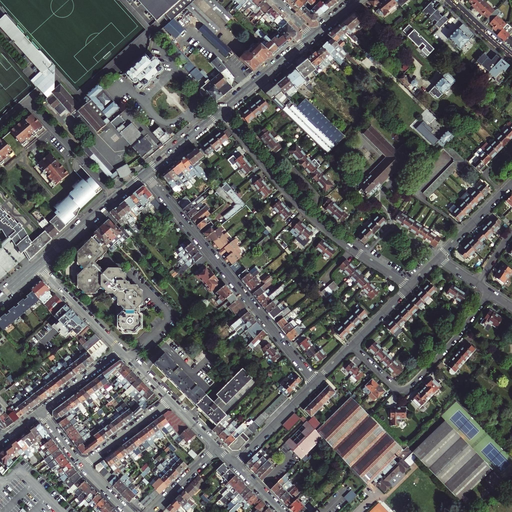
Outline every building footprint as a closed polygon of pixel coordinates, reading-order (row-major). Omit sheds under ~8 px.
[(186,8),(192,2),(190,0),(135,0),(155,23),(162,17),(167,24),(173,19),(186,8)] [(202,0),(221,17),(224,20),(227,23),(232,17),(214,0),(202,0)] [(245,4),(249,0),(244,0),(237,9),(239,11),(245,4)] [(256,0),(249,0),(245,4),(247,6),(247,7),(248,9),(256,0)] [(252,13),(257,7),(264,1),(263,0),(256,0),(248,9),(252,13)] [(323,12),(311,0),(306,0),(311,5),(313,5),(314,6),(311,9),(318,16),(323,12)] [(328,7),(321,1),(318,3),(317,1),(316,0),(311,0),(323,12),(328,7)] [(377,0),(372,0),(370,2),(375,7),(377,6),(380,9),(376,12),(378,14),(381,15),(384,14),(386,17),(390,13),(389,11),(398,3),(395,0),(394,0),(386,0),(381,4),(377,0)] [(475,9),(477,11),(486,1),(484,0),(470,0),(469,1),(473,5),(476,7),(475,9)] [(254,19),(261,12),(268,5),(264,1),(257,7),(259,9),(254,15),(252,16),(253,17),(254,19)] [(487,18),(494,10),(492,7),(486,1),(477,11),(481,14),(482,13),(485,16),(487,18)] [(209,30),(212,32),(214,35),(220,29),(192,2),(186,8),(204,25),(209,30)] [(318,16),(311,9),(310,8),(304,2),(302,4),(299,8),(311,19),(314,19),(318,16)] [(431,3),(422,12),(426,15),(427,15),(430,18),(436,11),(433,8),(434,6),(431,3)] [(260,20),(262,18),(272,8),(268,5),(261,12),(263,14),(258,19),(260,20)] [(262,18),(267,23),(268,22),(266,20),(268,19),(272,23),(274,22),(279,16),(272,8),(262,18)] [(430,18),(429,18),(433,22),(433,21),(436,24),(440,20),(442,17),(439,14),(441,13),(437,9),(436,11),(430,18)] [(356,13),(343,24),(352,33),(357,28),(359,30),(363,26),(361,24),(364,22),(356,13)] [(274,22),(282,29),(292,40),(296,36),(297,32),(283,20),(279,16),(274,22)] [(497,30),(495,31),(499,34),(507,24),(501,19),(497,16),(490,24),(497,30)] [(0,26),(43,74),(50,68),(5,17),(0,21),(0,26)] [(439,30),(448,20),(446,17),(442,21),(440,20),(436,24),(434,26),(439,30)] [(184,30),(173,19),(167,24),(164,28),(175,39),(184,30)] [(343,24),(338,28),(346,36),(349,33),(352,36),(358,42),(360,44),(362,42),(352,33),(343,24)] [(506,32),(511,27),(507,24),(498,36),(505,41),(510,35),(506,32)] [(204,25),(199,30),(199,31),(226,57),(231,51),(214,35),(212,32),(209,30),(204,25)] [(474,36),(463,25),(449,40),(459,50),(474,36)] [(423,44),(426,47),(422,51),(428,57),(435,50),(421,37),(420,38),(419,36),(420,35),(409,26),(403,32),(415,43),(414,44),(419,48),(423,44)] [(274,29),(277,32),(288,43),(292,40),(282,29),(280,31),(276,27),(274,29)] [(346,36),(338,28),(333,32),(347,46),(350,48),(352,46),(347,40),(345,41),(343,38),(346,36)] [(204,76),(200,72),(172,42),(161,30),(156,35),(186,66),(185,67),(198,81),(204,76)] [(265,40),(261,44),(273,55),(273,56),(280,50),(269,40),(259,30),(256,33),(262,39),(264,39),(265,40)] [(269,40),(280,50),(288,43),(277,32),(269,40)] [(329,35),(333,39),(343,49),(347,46),(333,32),(329,35)] [(343,49),(333,39),(328,44),(340,55),(342,53),(347,58),(348,57),(350,56),(343,49)] [(239,58),(248,67),(249,68),(253,72),(257,68),(273,55),(261,44),(259,42),(256,46),(254,44),(251,48),(250,47),(243,55),(243,54),(239,58)] [(324,48),(331,56),(335,60),(340,64),(344,59),(340,55),(328,44),(324,48)] [(324,48),(317,53),(325,62),(326,61),(329,64),(337,72),(339,70),(332,63),(328,59),(331,56),(324,48)] [(312,58),(308,61),(318,74),(322,71),(320,69),(322,67),(321,65),(323,63),(326,67),(329,64),(326,61),(325,62),(317,53),(317,52),(311,57),(312,58)] [(372,52),(368,57),(373,61),(377,57),(372,52)] [(475,62),(487,73),(488,73),(496,79),(495,80),(500,84),(504,78),(499,74),(507,65),(496,55),(491,61),(482,54),(475,62)] [(126,75),(133,83),(134,82),(136,84),(137,84),(139,82),(140,84),(137,87),(141,91),(144,87),(145,88),(146,87),(150,83),(158,75),(158,76),(164,71),(160,66),(161,66),(152,55),(148,59),(146,57),(134,70),(133,69),(126,75)] [(209,64),(218,76),(231,90),(234,88),(234,79),(216,59),(209,64)] [(308,61),(297,70),(308,83),(309,85),(311,83),(309,80),(308,78),(314,73),(315,75),(316,77),(318,75),(319,77),(320,76),(318,74),(308,61)] [(297,70),(287,78),(295,87),(297,90),(299,91),(306,85),(312,93),(315,90),(314,90),(311,86),(309,85),(308,83),(297,70)] [(231,90),(218,76),(211,81),(202,71),(200,72),(204,76),(208,81),(210,82),(223,97),(231,90)] [(450,73),(448,72),(445,75),(446,77),(431,92),(436,97),(437,95),(438,97),(440,97),(456,81),(456,79),(450,73)] [(409,88),(412,84),(412,86),(414,88),(416,88),(417,87),(417,85),(416,83),(414,83),(405,75),(400,80),(409,88)] [(290,97),(290,96),(287,93),(295,87),(287,78),(283,81),(282,80),(276,85),(277,86),(292,103),(295,100),(292,97),(290,97)] [(210,82),(208,81),(205,84),(206,85),(201,89),(200,94),(209,104),(212,105),(217,101),(223,97),(210,82)] [(87,96),(92,101),(108,120),(120,109),(119,107),(114,102),(106,110),(104,108),(105,108),(95,96),(103,90),(100,86),(99,85),(87,96)] [(54,95),(47,100),(60,115),(67,109),(76,120),(81,115),(97,133),(110,122),(108,120),(92,101),(87,105),(86,103),(81,107),(78,104),(62,86),(53,94),(54,95)] [(267,95),(282,109),(294,120),(329,153),(344,137),(307,99),(301,105),(297,108),(292,103),(277,86),(267,95)] [(287,93),(290,96),(297,90),(295,87),(287,93)] [(114,102),(103,90),(95,96),(105,108),(104,108),(106,110),(114,102)] [(263,98),(256,104),(262,111),(269,105),(263,98)] [(296,99),(295,100),(292,103),(297,108),(301,105),(296,99)] [(256,104),(250,109),(256,117),(262,111),(256,104)] [(242,115),(249,123),(256,117),(250,109),(242,115)] [(476,119),(482,113),(479,110),(473,116),(476,119)] [(26,120),(11,133),(22,145),(26,141),(27,143),(35,136),(33,133),(35,132),(35,133),(38,130),(39,131),(44,127),(33,115),(29,119),(29,120),(27,122),(26,120)] [(438,142),(440,140),(432,133),(435,130),(425,121),(422,123),(423,124),(418,129),(417,128),(417,129),(435,146),(438,142)] [(126,129),(123,125),(117,130),(142,159),(146,156),(149,158),(160,149),(148,135),(146,136),(142,132),(141,133),(132,124),(126,129)] [(511,124),(503,133),(510,140),(511,138),(511,124)] [(364,133),(387,157),(392,162),(372,181),(367,176),(359,184),(362,187),(360,190),(363,193),(364,192),(369,197),(395,171),(397,172),(410,159),(409,158),(415,152),(410,146),(408,148),(404,143),(397,150),(372,125),(364,133)] [(159,128),(153,134),(163,146),(172,138),(167,132),(164,134),(159,128)] [(261,138),(266,144),(274,138),(266,128),(259,133),(262,136),(261,138)] [(216,137),(222,144),(233,136),(227,129),(224,132),(223,131),(216,137)] [(443,148),(448,143),(455,135),(456,134),(451,129),(449,131),(440,140),(438,142),(443,148)] [(503,133),(497,140),(504,147),(510,140),(503,133)] [(222,144),(216,137),(209,142),(215,150),(222,144)] [(274,138),(266,144),(272,151),(273,150),(276,153),(282,148),(274,138)] [(491,146),(498,153),(504,147),(497,140),(491,146)] [(0,162),(1,163),(9,156),(8,155),(12,152),(2,141),(0,142),(0,162)] [(199,150),(204,155),(206,153),(209,155),(215,150),(209,142),(199,150)] [(491,146),(487,142),(481,148),(492,159),(498,153),(491,146)] [(289,150),(299,161),(307,154),(297,143),(289,150)] [(443,148),(446,151),(451,146),(448,143),(443,148)] [(84,144),(80,148),(100,169),(111,181),(119,174),(117,171),(113,175),(84,144)] [(205,157),(204,155),(199,150),(198,148),(186,157),(203,178),(207,183),(211,179),(199,165),(202,162),(201,161),(205,157)] [(492,159),(481,148),(475,155),(478,158),(486,165),(492,159)] [(46,171),(45,172),(57,186),(58,185),(70,175),(64,168),(62,169),(61,166),(62,165),(58,161),(57,162),(51,154),(39,164),(43,169),(44,168),(46,171)] [(304,167),(313,160),(307,154),(299,161),(304,167)] [(465,160),(459,154),(454,159),(454,162),(459,166),(462,162),(465,160)] [(248,163),(243,156),(235,162),(241,169),(248,163)] [(486,165),(478,158),(478,159),(476,156),(470,162),(479,171),(486,165)] [(201,180),(203,178),(186,157),(181,161),(195,178),(197,176),(201,180)] [(392,162),(387,157),(367,176),(372,181),(392,162)] [(310,174),(318,167),(313,160),(304,167),(310,174)] [(195,178),(181,161),(177,165),(183,172),(190,181),(194,185),(195,184),(192,180),(195,178)] [(248,163),(241,169),(246,175),(253,169),(248,163)] [(177,165),(173,169),(179,176),(183,172),(177,165)] [(310,174),(316,181),(324,173),(318,167),(310,174)] [(168,173),(179,186),(181,184),(176,178),(179,176),(173,169),(168,173)] [(190,181),(183,172),(179,176),(184,182),(186,184),(190,181)] [(179,186),(168,173),(163,176),(175,191),(179,188),(179,189),(181,188),(179,186)] [(207,183),(211,187),(215,192),(221,199),(227,193),(233,189),(219,173),(211,179),(207,183)] [(334,185),(324,173),(316,181),(326,192),(334,185)] [(267,185),(261,178),(254,184),(260,192),(267,185)] [(94,181),(89,179),(87,180),(100,194),(103,192),(99,187),(98,187),(94,181)] [(100,194),(87,180),(82,184),(81,185),(81,186),(82,186),(94,199),(100,194)] [(491,189),(484,182),(477,189),(484,196),(491,189)] [(267,185),(260,192),(265,198),(273,192),(267,185)] [(89,203),(94,199),(82,186),(81,186),(80,187),(77,190),(89,203)] [(144,187),(134,195),(140,203),(142,206),(141,207),(139,208),(141,211),(147,218),(153,213),(152,211),(156,208),(160,213),(164,209),(146,187),(144,187)] [(224,217),(228,221),(247,205),(233,189),(227,193),(236,204),(234,206),(235,207),(224,217)] [(484,196),(477,189),(471,195),(478,202),(484,196)] [(89,203),(77,190),(76,191),(76,192),(74,193),(86,206),(89,203)] [(86,206),(74,193),(73,194),(74,194),(70,198),(81,210),(86,206)] [(140,203),(134,195),(130,198),(139,208),(141,207),(142,206),(140,203)] [(478,202),(471,195),(465,201),(472,208),(478,202)] [(188,196),(183,200),(179,203),(182,206),(190,199),(188,196)] [(74,219),(81,210),(70,198),(68,199),(66,201),(65,201),(60,205),(61,206),(74,219)] [(130,198),(126,202),(133,211),(137,215),(141,211),(139,208),(130,198)] [(190,199),(182,206),(185,210),(193,202),(190,199)] [(193,202),(185,210),(188,214),(202,203),(204,202),(202,200),(201,199),(197,202),(196,200),(193,202)] [(326,210),(332,215),(339,207),(329,199),(324,206),(327,208),(326,210)] [(273,207),(279,214),(286,207),(281,201),(273,207)] [(472,208),(465,201),(459,208),(466,214),(472,208)] [(133,211),(126,202),(121,206),(134,222),(137,220),(134,217),(134,216),(131,212),(133,211)] [(202,203),(188,214),(198,226),(208,218),(211,216),(212,214),(202,203)] [(74,219),(61,206),(60,205),(59,204),(56,206),(62,213),(66,216),(71,222),(74,219)] [(19,223),(0,205),(0,229),(6,238),(7,236),(11,242),(14,241),(18,247),(19,246),(23,253),(26,250),(32,245),(31,244),(30,241),(28,235),(25,232),(21,229),(23,226),(20,222),(19,223)] [(62,213),(56,206),(55,208),(58,211),(55,213),(57,215),(58,215),(67,225),(71,222),(66,216),(62,213)] [(137,226),(134,222),(121,206),(115,210),(123,219),(125,217),(130,222),(134,228),(137,226)] [(286,207),(279,214),(285,220),(292,214),(286,207)] [(348,215),(339,207),(332,215),(339,220),(340,218),(343,221),(348,215)] [(466,214),(459,208),(453,214),(460,221),(466,214)] [(123,219),(115,210),(111,214),(123,229),(126,232),(131,229),(127,224),(123,219)] [(395,220),(402,225),(408,216),(401,212),(395,220)] [(56,215),(49,222),(51,224),(51,223),(53,225),(59,232),(66,226),(56,215)] [(56,215),(66,226),(66,227),(67,225),(58,215),(57,215),(56,215)] [(380,215),(374,221),(381,228),(387,222),(380,215)] [(402,225),(410,230),(416,221),(408,216),(402,225)] [(501,222),(495,216),(487,225),(494,232),(500,226),(498,225),(501,222)] [(51,224),(49,222),(46,218),(39,224),(46,231),(53,239),(60,232),(59,232),(53,225),(51,223),(51,224)] [(198,226),(202,230),(212,222),(208,218),(198,226)] [(298,224),(294,220),(290,225),(301,234),(307,227),(300,221),(298,224)] [(167,227),(170,230),(177,224),(174,221),(167,227)] [(381,228),(374,221),(368,227),(375,234),(381,228)] [(417,235),(423,226),(416,221),(410,230),(417,235)] [(109,222),(106,225),(119,239),(122,243),(125,240),(122,237),(124,235),(127,240),(130,237),(126,232),(123,229),(120,231),(114,223),(112,225),(109,222)] [(119,239),(106,225),(104,223),(98,228),(100,230),(113,244),(119,239)] [(487,239),(494,232),(487,225),(477,234),(483,240),(486,238),(487,239)] [(212,239),(214,243),(225,235),(222,232),(225,229),(222,226),(216,231),(207,238),(210,241),(212,239)] [(430,231),(423,226),(417,235),(424,239),(430,231)] [(204,234),(207,238),(216,231),(212,227),(204,234)] [(314,233),(307,227),(301,234),(308,240),(314,233)] [(375,234),(368,227),(358,237),(365,244),(375,234)] [(113,244),(100,230),(95,234),(95,235),(108,249),(113,244)] [(32,259),(53,239),(46,231),(31,244),(32,245),(26,250),(32,259)] [(442,239),(430,231),(424,239),(436,247),(442,239)] [(220,250),(231,242),(227,238),(230,236),(227,232),(225,235),(214,243),(213,244),(215,247),(217,245),(218,247),(220,250)] [(480,243),(483,240),(477,234),(468,244),(476,251),(482,245),(480,243)] [(94,262),(108,249),(95,235),(92,238),(81,248),(80,248),(79,249),(79,250),(78,251),(77,251),(77,254),(78,254),(78,258),(77,258),(77,260),(78,260),(79,262),(79,263),(80,264),(81,264),(84,267),(81,270),(80,269),(78,271),(79,272),(78,274),(77,274),(77,276),(78,276),(78,281),(77,281),(77,282),(78,284),(78,286),(77,286),(80,289),(81,289),(82,290),(82,291),(85,292),(86,291),(89,291),(90,292),(91,292),(91,291),(93,289),(94,290),(96,288),(97,289),(102,290),(103,289),(108,294),(110,294),(112,296),(112,297),(113,299),(114,299),(116,300),(116,302),(118,304),(117,306),(117,310),(118,311),(116,313),(117,314),(115,315),(114,315),(114,317),(115,318),(115,322),(114,322),(114,324),(115,324),(117,326),(116,327),(119,330),(120,329),(122,329),(122,331),(124,331),(124,330),(129,330),(129,331),(131,331),(132,329),(133,328),(134,329),(136,327),(136,326),(137,325),(138,325),(138,322),(137,322),(138,318),(139,318),(139,316),(138,316),(136,314),(136,313),(135,312),(136,311),(136,307),(135,306),(137,305),(136,304),(137,304),(138,303),(139,303),(139,293),(138,293),(136,291),(137,291),(134,288),(133,289),(132,287),(132,286),(130,286),(129,287),(128,287),(128,285),(124,281),(123,281),(123,279),(124,279),(124,277),(123,277),(121,275),(122,274),(119,271),(118,272),(116,270),(116,268),(114,268),(114,269),(109,269),(109,268),(107,268),(107,269),(105,271),(104,270),(103,272),(94,262)] [(237,238),(220,253),(222,255),(227,250),(228,251),(227,252),(230,256),(240,248),(241,247),(238,243),(240,242),(237,238)] [(180,257),(182,259),(188,253),(195,247),(188,239),(181,245),(182,246),(178,250),(180,253),(178,254),(180,257)] [(0,247),(0,252),(8,245),(10,243),(7,240),(5,242),(0,247)] [(149,241),(145,245),(167,271),(170,269),(172,267),(171,265),(158,250),(153,244),(149,241)] [(317,248),(324,254),(330,247),(324,241),(317,248)] [(476,251),(468,244),(459,253),(465,259),(468,256),(469,257),(476,251)] [(195,247),(188,253),(192,257),(199,252),(195,247)] [(337,252),(330,247),(324,254),(331,260),(337,252)] [(240,248),(230,256),(225,260),(228,263),(230,261),(231,262),(230,263),(233,266),(238,262),(246,255),(240,248)] [(197,261),(202,266),(203,265),(207,262),(199,252),(192,257),(185,263),(189,268),(197,261)] [(188,253),(182,259),(184,261),(185,263),(192,257),(188,253)] [(180,257),(171,265),(172,267),(179,261),(182,259),(180,257)] [(346,260),(339,267),(349,277),(357,270),(350,264),(346,260)] [(511,275),(511,272),(511,269),(503,263),(494,276),(503,282),(509,274),(511,275)] [(202,266),(195,272),(202,281),(203,280),(205,283),(214,276),(213,275),(213,273),(212,271),(210,271),(210,270),(208,272),(203,265),(202,266)] [(349,277),(356,283),(363,276),(357,270),(349,277)] [(260,274),(246,285),(252,292),(261,284),(259,282),(261,281),(258,278),(261,275),(260,274)] [(214,276),(205,283),(208,286),(206,287),(213,295),(222,288),(216,282),(218,280),(217,279),(217,278),(216,277),(215,277),(214,276)] [(263,281),(266,285),(273,279),(270,276),(263,281)] [(356,283),(362,289),(369,282),(363,276),(356,283)] [(254,295),(258,299),(266,293),(267,291),(265,289),(275,281),(273,279),(266,285),(254,295)] [(42,280),(38,284),(47,293),(50,290),(51,291),(52,291),(42,280)] [(334,281),(330,284),(336,290),(339,287),(334,281)] [(369,282),(362,289),(372,300),(379,292),(369,282)] [(32,289),(34,291),(41,300),(45,305),(53,297),(51,294),(49,294),(47,296),(46,294),(47,293),(38,284),(32,289)] [(336,290),(330,284),(327,286),(333,292),(336,290)] [(430,284),(423,290),(430,297),(437,291),(430,284)] [(213,295),(211,297),(214,301),(213,302),(214,303),(211,305),(214,308),(221,303),(223,304),(221,306),(225,311),(229,307),(238,300),(226,285),(222,288),(213,295)] [(275,285),(267,291),(266,293),(270,298),(274,294),(279,290),(275,285)] [(274,294),(276,297),(285,290),(284,288),(287,286),(285,285),(279,290),(274,294)] [(447,294),(454,298),(460,290),(453,285),(447,294)] [(327,286),(324,289),(329,295),(333,292),(327,286)] [(329,295),(324,289),(321,292),(326,298),(329,295)] [(417,296),(424,303),(430,297),(423,290),(417,296)] [(460,290),(454,298),(462,303),(468,295),(460,290)] [(28,297),(26,300),(24,298),(18,303),(20,305),(16,307),(15,306),(9,311),(10,312),(7,315),(6,313),(0,318),(1,320),(0,320),(0,325),(4,330),(41,300),(34,291),(27,296),(28,297)] [(266,293),(258,299),(262,304),(269,298),(270,298),(266,293)] [(53,297),(45,305),(54,315),(64,306),(66,304),(56,294),(53,297)] [(269,298),(273,303),(274,302),(277,299),(276,297),(274,294),(270,298),(269,298)] [(411,303),(418,309),(424,303),(417,296),(411,303)] [(262,304),(266,309),(273,303),(269,298),(262,304)] [(235,316),(237,314),(245,308),(238,300),(229,307),(235,316)] [(266,309),(269,314),(278,307),(274,302),(273,303),(266,309)] [(405,309),(412,316),(418,309),(411,303),(405,309)] [(269,314),(277,323),(288,314),(285,310),(282,313),(278,307),(269,314)] [(361,307),(355,313),(362,320),(368,314),(361,307)] [(240,324),(242,326),(253,318),(245,308),(237,314),(240,319),(234,324),(230,326),(233,330),(237,327),(240,324)] [(405,309),(398,315),(405,322),(412,316),(405,309)] [(503,318),(490,309),(481,323),(485,326),(488,322),(497,328),(503,318)] [(282,329),(292,321),(289,317),(295,312),(293,310),(288,314),(277,323),(282,329)] [(355,313),(348,320),(355,327),(362,320),(355,313)] [(392,321),(399,328),(405,322),(398,315),(392,321)] [(247,330),(257,322),(253,318),(242,326),(239,329),(236,331),(240,336),(247,330)] [(282,329),(287,335),(298,326),(300,325),(295,319),(292,321),(282,329)] [(348,320),(342,327),(348,334),(355,327),(348,320)] [(399,328),(392,321),(386,327),(393,335),(399,328)] [(264,330),(257,322),(247,330),(255,339),(264,330)] [(76,337),(83,346),(87,342),(82,336),(90,328),(87,325),(79,334),(76,337)] [(298,326),(287,335),(292,341),(303,332),(298,326)] [(348,334),(342,327),(336,332),(342,339),(348,334)] [(255,347),(267,334),(264,330),(255,339),(251,343),(255,347)] [(83,346),(87,351),(101,339),(96,334),(87,342),(83,346)] [(313,346),(305,335),(298,340),(301,344),(300,345),(306,352),(313,346)] [(97,350),(100,347),(102,345),(105,343),(101,339),(87,351),(91,355),(93,353),(95,351),(97,350)] [(368,349),(374,355),(381,348),(375,342),(368,349)] [(457,354),(466,361),(476,350),(468,342),(457,354)] [(262,349),(268,356),(275,350),(269,343),(262,349)] [(77,347),(80,351),(90,364),(95,361),(91,355),(87,351),(83,346),(80,348),(78,345),(76,346),(77,347)] [(313,346),(306,352),(311,359),(314,356),(319,352),(313,346)] [(77,347),(72,351),(75,355),(76,355),(80,351),(77,347)] [(374,355),(381,362),(388,354),(381,348),(374,355)] [(213,350),(208,354),(212,358),(217,354),(213,350)] [(275,350),(268,356),(274,362),(280,357),(275,350)] [(327,357),(322,350),(319,352),(314,356),(319,363),(327,357)] [(76,355),(79,359),(86,368),(90,364),(80,351),(76,355)] [(69,355),(69,356),(81,371),(86,368),(79,359),(76,361),(73,357),(71,354),(69,355)] [(381,362),(388,368),(395,361),(388,354),(381,362)] [(466,361),(457,354),(447,365),(456,373),(466,361)] [(186,396),(196,405),(206,395),(166,355),(155,365),(167,377),(186,396)] [(81,371),(69,356),(68,357),(70,360),(69,360),(72,365),(70,367),(77,375),(81,371)] [(65,360),(61,363),(72,378),(77,375),(70,367),(65,360)] [(119,361),(103,373),(108,380),(115,373),(117,370),(125,363),(122,360),(119,361)] [(58,367),(62,373),(68,381),(72,378),(61,363),(60,361),(58,362),(60,364),(57,366),(58,367)] [(404,370),(395,361),(388,368),(394,374),(395,373),(398,375),(404,370)] [(39,370),(43,368),(51,379),(52,378),(51,376),(43,366),(41,363),(39,364),(37,367),(39,370)] [(117,370),(121,374),(129,367),(125,363),(117,370)] [(345,369),(352,375),(358,369),(351,363),(345,369)] [(55,369),(53,370),(58,376),(62,373),(58,367),(55,369)] [(121,374),(119,377),(121,379),(118,381),(113,386),(113,387),(114,388),(123,379),(125,377),(126,376),(132,371),(129,367),(121,374)] [(64,384),(58,376),(53,370),(52,369),(51,369),(54,374),(51,376),(52,378),(53,380),(60,387),(64,384)] [(217,395),(220,398),(214,403),(206,395),(196,405),(207,416),(217,426),(227,416),(218,406),(223,401),(226,405),(253,378),(243,369),(217,395)] [(358,369),(352,375),(358,381),(364,375),(358,369)] [(125,377),(129,381),(136,374),(132,371),(126,376),(125,377)] [(62,373),(58,376),(64,384),(68,381),(62,373)] [(103,373),(98,377),(107,388),(112,385),(111,384),(109,382),(108,380),(103,373)] [(136,374),(129,381),(127,383),(125,385),(124,385),(123,386),(125,388),(119,394),(119,395),(120,396),(127,390),(128,388),(132,384),(139,378),(136,374)] [(289,380),(295,387),(302,380),(295,374),(289,380)] [(109,382),(111,384),(116,379),(119,377),(117,375),(109,382)] [(55,391),(49,383),(45,377),(44,376),(43,377),(44,380),(45,381),(43,383),(51,394),(55,391)] [(98,377),(94,380),(100,389),(103,393),(104,394),(108,391),(107,388),(98,377)] [(139,378),(132,384),(136,388),(143,381),(139,378)] [(281,385),(289,393),(295,387),(289,380),(286,378),(280,384),(281,385)] [(37,384),(47,397),(51,394),(43,383),(42,382),(39,379),(35,382),(37,384)] [(434,379),(423,390),(431,398),(442,387),(434,379)] [(60,387),(53,380),(51,382),(49,383),(55,391),(60,387)] [(94,380),(89,384),(97,395),(100,398),(104,394),(103,393),(101,395),(97,391),(100,389),(94,380)] [(366,386),(372,392),(378,386),(372,380),(366,386)] [(136,388),(140,392),(147,385),(144,383),(143,381),(136,388)] [(43,400),(33,387),(30,383),(28,385),(29,386),(26,389),(28,391),(32,396),(38,404),(43,400)] [(33,387),(43,400),(47,397),(37,384),(33,387)] [(89,384),(85,388),(91,396),(94,393),(96,396),(97,395),(89,384)] [(128,388),(127,390),(130,394),(134,390),(136,388),(132,384),(128,388)] [(147,385),(140,392),(143,396),(150,389),(147,385)] [(281,385),(279,388),(283,392),(286,396),(289,393),(281,385)] [(323,392),(329,399),(335,393),(328,386),(323,392)] [(384,392),(378,386),(372,392),(369,396),(374,401),(378,397),(378,398),(384,392)] [(91,396),(85,388),(80,391),(86,400),(89,404),(93,402),(89,398),(91,396)] [(145,402),(147,399),(148,398),(154,393),(150,389),(143,396),(145,398),(141,402),(143,404),(145,402)] [(431,398),(423,390),(413,401),(414,401),(411,404),(417,409),(419,407),(421,408),(431,398)] [(80,391),(76,394),(82,403),(84,406),(86,408),(88,410),(90,409),(87,406),(84,402),(86,400),(80,391)] [(283,392),(280,395),(286,401),(288,398),(286,396),(283,392)] [(329,399),(323,392),(317,398),(324,405),(329,399)] [(127,399),(130,402),(135,396),(133,394),(133,393),(127,399)] [(154,393),(148,398),(151,401),(157,395),(154,393)] [(19,399),(23,403),(29,411),(33,408),(27,400),(25,401),(22,397),(21,398),(18,394),(16,395),(18,398),(19,399)] [(76,394),(72,397),(79,405),(82,408),(79,404),(82,403),(76,394)] [(280,395),(278,398),(283,404),(286,401),(280,395)] [(38,404),(32,396),(27,400),(33,408),(38,404)] [(79,405),(72,397),(68,400),(74,408),(76,411),(77,412),(79,410),(78,409),(79,408),(77,406),(79,405)] [(377,484),(385,492),(391,486),(388,482),(400,470),(404,473),(418,458),(459,499),(460,498),(463,502),(468,497),(464,493),(490,467),(442,420),(409,452),(351,397),(318,431),(368,487),(372,483),(375,486),(377,484)] [(278,398),(275,401),(280,406),(283,404),(278,398)] [(324,405),(317,398),(311,404),(318,411),(324,405)] [(68,400),(65,403),(70,411),(74,408),(68,400)] [(272,403),(278,409),(280,406),(275,401),(272,403)] [(125,402),(121,405),(126,412),(130,409),(127,405),(125,402)] [(148,404),(145,402),(143,404),(133,413),(136,417),(146,409),(144,407),(148,404)] [(20,405),(18,406),(24,415),(29,411),(23,403),(20,405)] [(65,403),(61,406),(66,414),(70,411),(65,403)] [(270,406),(275,412),(278,409),(272,403),(270,406)] [(11,408),(19,419),(24,415),(18,406),(16,404),(11,408)] [(318,411),(311,404),(305,410),(312,417),(318,411)] [(126,412),(121,405),(117,409),(118,410),(122,415),(126,412)] [(66,414),(61,406),(57,409),(63,417),(66,414)] [(273,414),(275,412),(270,406),(267,408),(273,414)] [(6,413),(14,423),(19,419),(11,408),(5,412),(6,413)] [(267,408),(264,411),(270,417),(273,414),(267,408)] [(406,409),(391,408),(389,426),(396,426),(396,423),(398,423),(399,424),(401,422),(401,420),(406,420),(406,409)] [(65,419),(63,417),(57,409),(54,411),(53,415),(60,423),(65,419)] [(130,409),(126,412),(132,420),(136,417),(133,413),(130,409)] [(122,415),(118,410),(114,414),(115,416),(117,419),(122,415)] [(264,411),(261,414),(267,420),(270,417),(264,411)] [(132,420),(126,412),(122,415),(128,423),(132,420)] [(6,413),(1,417),(0,417),(0,426),(3,429),(5,429),(14,423),(6,413)] [(172,420),(171,418),(167,413),(164,415),(170,423),(180,436),(182,434),(180,431),(178,428),(176,426),(174,423),(172,420)] [(295,413),(291,417),(292,418),(297,423),(301,419),(295,413)] [(60,423),(63,427),(71,421),(69,419),(73,416),(72,414),(68,417),(65,419),(60,423)] [(227,416),(217,426),(212,431),(218,437),(229,426),(224,421),(225,420),(226,421),(231,417),(228,414),(227,416)] [(254,421),(257,424),(260,427),(267,420),(261,414),(254,421)] [(128,423),(122,415),(117,419),(123,427),(128,423)] [(164,415),(160,418),(165,426),(170,423),(164,415)] [(291,417),(288,420),(289,422),(294,426),(297,423),(292,418),(291,417)] [(63,427),(66,431),(74,425),(73,423),(77,420),(75,418),(71,421),(63,427)] [(160,418),(155,422),(161,430),(163,428),(168,435),(170,433),(165,426),(160,418)] [(123,427),(117,419),(113,422),(119,430),(123,427)] [(108,425),(106,422),(105,420),(100,424),(101,425),(104,429),(108,425)] [(182,420),(176,426),(178,428),(185,423),(182,420)] [(283,425),(289,431),(294,426),(289,422),(288,420),(283,425)] [(290,438),(285,443),(301,459),(322,438),(307,421),(305,423),(303,425),(306,428),(293,441),(290,438)] [(66,431),(69,435),(77,429),(75,427),(80,424),(78,422),(74,425),(66,431)] [(113,422),(108,425),(114,433),(119,430),(113,422)] [(155,422),(150,425),(161,438),(165,435),(161,430),(155,422)] [(48,442),(52,439),(44,429),(45,428),(41,423),(37,426),(36,425),(35,426),(45,440),(48,442)] [(185,423),(178,428),(180,431),(187,425),(185,423)] [(229,432),(234,427),(231,424),(229,426),(218,437),(224,442),(232,435),(229,432)] [(229,447),(237,439),(235,437),(245,427),(242,424),(237,429),(232,435),(224,442),(229,447)] [(106,440),(110,437),(104,429),(101,425),(97,428),(106,440)] [(104,429),(110,437),(114,433),(108,425),(104,429)] [(150,425),(146,429),(156,442),(161,438),(150,425)] [(187,425),(180,431),(182,434),(189,427),(187,425)] [(45,440),(35,426),(30,429),(41,443),(45,440)] [(69,435),(72,439),(80,433),(78,431),(83,427),(81,426),(77,429),(69,435)] [(106,440),(97,428),(96,427),(91,430),(96,437),(97,438),(101,444),(106,440)] [(197,435),(189,427),(182,434),(180,436),(176,440),(176,441),(179,444),(184,439),(188,442),(190,440),(191,441),(197,435)] [(237,439),(243,433),(247,429),(245,427),(235,437),(237,439)] [(238,449),(249,438),(253,434),(248,428),(247,429),(243,433),(237,439),(229,447),(232,450),(238,449)] [(41,443),(30,429),(29,430),(30,432),(27,435),(38,450),(41,448),(38,445),(41,443)] [(146,429),(141,432),(151,445),(156,442),(146,429)] [(141,432),(137,435),(147,448),(151,445),(141,432)] [(72,439),(75,443),(83,437),(80,433),(72,439)] [(22,438),(29,448),(32,451),(37,458),(42,454),(40,452),(38,450),(27,435),(26,434),(22,438)] [(75,443),(78,447),(86,441),(84,439),(88,436),(87,434),(83,437),(75,443)] [(137,435),(133,439),(138,446),(142,452),(147,448),(137,435)] [(16,440),(25,452),(29,448),(22,438),(19,441),(17,438),(16,440)] [(45,452),(48,450),(56,443),(53,438),(52,439),(48,442),(45,445),(46,447),(43,450),(40,452),(42,454),(45,452)] [(93,450),(101,444),(97,438),(91,443),(88,445),(93,450)] [(133,439),(128,442),(134,450),(138,446),(133,439)] [(16,440),(11,444),(19,455),(21,453),(22,454),(25,452),(16,440)] [(93,450),(88,445),(86,441),(78,447),(82,453),(87,454),(93,450)] [(128,442),(123,446),(129,453),(134,450),(128,442)] [(56,443),(48,450),(52,454),(60,448),(56,443)] [(6,450),(17,465),(23,459),(19,455),(11,444),(8,445),(9,447),(6,450)] [(169,447),(171,449),(174,452),(177,449),(172,444),(169,447)] [(123,446),(119,449),(125,457),(129,453),(123,446)] [(142,452),(138,446),(134,450),(138,455),(142,452)] [(60,448),(52,454),(49,457),(50,459),(47,462),(49,464),(64,453),(60,448)] [(125,457),(119,449),(114,452),(120,460),(125,457)] [(263,457),(269,451),(267,449),(264,452),(261,449),(245,465),(250,470),(263,457)] [(0,467),(1,469),(7,470),(9,472),(7,474),(8,474),(17,465),(6,450),(2,450),(0,451),(0,467)] [(138,455),(134,450),(129,453),(130,454),(133,459),(138,455)] [(189,453),(195,459),(198,455),(192,450),(189,453)] [(114,452),(110,456),(116,463),(120,460),(114,452)] [(64,453),(49,464),(50,467),(57,462),(59,464),(67,457),(64,453)] [(188,466),(176,454),(174,456),(173,455),(171,457),(185,470),(188,466)] [(110,456),(106,459),(115,470),(119,467),(116,463),(110,456)] [(56,473),(71,462),(67,457),(59,464),(56,466),(57,468),(54,470),(56,473)] [(185,470),(171,457),(169,459),(171,461),(169,463),(180,474),(185,470)] [(263,457),(250,470),(254,474),(267,461),(263,457)] [(109,466),(104,460),(100,463),(105,467),(106,468),(109,466)] [(180,474),(169,463),(166,460),(162,463),(168,469),(177,478),(180,474)] [(160,461),(156,465),(172,482),(177,478),(168,469),(162,463),(160,461)] [(267,461),(254,474),(262,481),(275,468),(268,462),(267,461)] [(74,467),(71,462),(56,473),(60,478),(63,475),(74,467)] [(172,482),(156,465),(153,462),(151,464),(156,469),(154,472),(158,476),(168,486),(172,482)] [(105,467),(100,463),(97,466),(96,469),(99,472),(105,467)] [(228,484),(236,475),(225,464),(217,471),(226,479),(225,481),(228,484)] [(74,467),(63,475),(65,478),(63,479),(65,482),(67,480),(78,472),(74,467)] [(102,475),(105,478),(110,472),(107,470),(102,475)] [(67,480),(65,482),(71,488),(82,476),(78,472),(67,480)] [(121,479),(118,475),(115,477),(110,483),(118,491),(128,480),(130,478),(126,474),(125,475),(124,476),(121,479)] [(222,495),(224,497),(241,480),(236,475),(228,484),(226,485),(229,488),(222,495)] [(285,475),(270,490),(275,494),(288,481),(285,475)] [(82,476),(71,488),(73,490),(77,487),(79,488),(87,481),(82,476)] [(160,494),(168,486),(158,476),(150,483),(156,489),(155,489),(160,494)] [(191,497),(202,486),(201,485),(205,481),(200,476),(185,491),(191,497)] [(122,494),(132,484),(128,480),(118,491),(122,494)] [(229,511),(236,506),(235,504),(233,502),(237,497),(248,487),(241,480),(224,497),(222,498),(216,505),(218,507),(228,498),(232,502),(222,511),(229,511)] [(79,497),(84,492),(91,485),(87,481),(79,488),(75,492),(79,497)] [(279,499),(292,485),(288,481),(275,494),(279,499)] [(122,494),(125,498),(132,491),(137,487),(133,483),(132,484),(122,494)] [(91,485),(84,492),(88,496),(95,489),(91,485)] [(279,499),(284,503),(297,490),(292,485),(279,499)] [(244,498),(251,491),(248,487),(237,497),(239,499),(235,504),(236,506),(229,511),(234,511),(241,505),(239,503),(244,498)] [(95,489),(88,496),(85,500),(80,504),(82,506),(90,498),(93,500),(99,493),(95,489)] [(297,490),(284,503),(288,508),(296,501),(294,499),(300,492),(299,491),(297,490)] [(132,491),(125,498),(129,502),(134,497),(136,495),(132,491)] [(191,497),(185,491),(181,495),(192,506),(194,503),(190,499),(191,497)] [(244,498),(248,502),(256,495),(251,491),(244,498)] [(345,498),(350,503),(357,496),(352,491),(345,498)] [(77,499),(78,502),(83,497),(85,500),(88,496),(84,492),(79,497),(77,499)] [(93,500),(90,504),(94,508),(104,498),(99,493),(93,500)] [(302,494),(296,501),(288,508),(292,511),(298,511),(304,507),(306,504),(309,502),(302,494)] [(192,506),(181,495),(176,499),(182,506),(187,510),(192,506)] [(211,500),(205,495),(203,497),(208,503),(211,500)] [(252,506),(255,504),(259,499),(256,495),(248,502),(252,506)] [(104,498),(94,508),(97,511),(98,511),(108,502),(104,498)] [(181,507),(182,506),(176,499),(172,504),(178,510),(179,511),(183,511),(184,511),(181,507)] [(265,511),(269,509),(259,499),(255,504),(257,506),(256,508),(258,509),(254,511),(265,511)] [(108,502),(98,511),(111,511),(115,509),(108,502)] [(243,507),(247,511),(252,506),(248,502),(243,507)]
